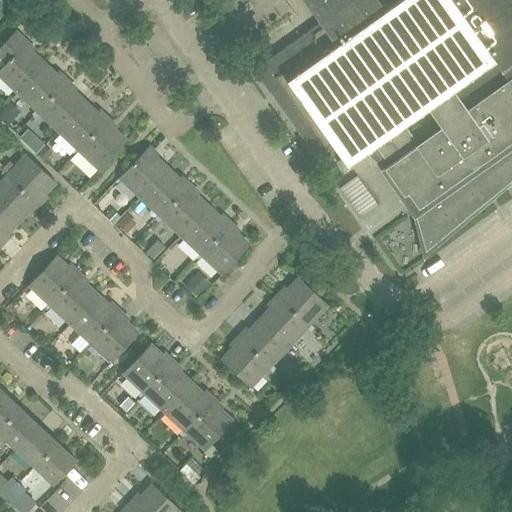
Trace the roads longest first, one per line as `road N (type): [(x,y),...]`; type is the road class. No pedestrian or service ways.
road 1 (residential): [(0,288),(64,214),(87,213),(140,262),(141,292),(181,330),(203,329),(305,208)]
road 2 (residential): [(76,511),(124,461),(123,434),(70,385),(42,386),(0,346)]
road 3 (residential): [(220,93),(178,121),(166,119),(99,29)]
road 4 (residential): [(305,208),(382,292),(411,305)]
road 5 (residential): [(220,93),(305,208)]
road 6 (residential): [(411,305),(511,225)]
